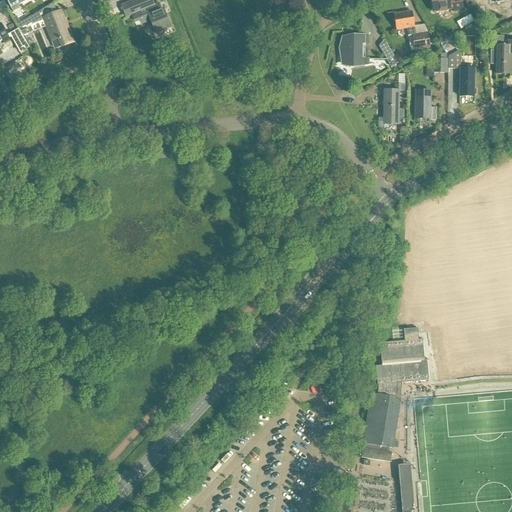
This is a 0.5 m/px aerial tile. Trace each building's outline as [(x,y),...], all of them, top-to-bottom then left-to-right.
[(0,13),(7,9),(1,0),(0,0),(0,53),(1,53),(0,51),(0,42),(2,42),(3,44),(10,40),(1,24),(0,24),(0,13)] [(5,0),(13,13),(20,9),(15,0),(5,0)] [(151,25),(149,26),(152,33),(170,26),(163,9),(161,10),(159,4),(154,6),(151,0),(136,0),(132,2),(134,8),(129,10),(134,21),(139,19),(141,25),(150,21),(151,25)] [(439,11),(441,13),(445,12),(446,10),(453,9),(453,12),(462,11),(460,0),(430,0),(433,12),(439,11)] [(16,25),(19,31),(44,21),(56,50),(73,43),(66,27),(60,12),(45,18),(42,11),(20,23),(16,25)] [(407,29),(408,36),(411,36),(413,48),(430,46),(427,33),(415,35),(411,12),(394,15),(396,31),(407,29)] [(470,16),(457,23),(461,30),(474,22),(470,16)] [(365,45),(365,38),(343,38),(342,66),(365,66),(365,67),(369,66),(369,59),(363,59),(363,45),(365,45)] [(495,74),(511,74),(511,63),(511,64),(511,55),(511,54),(511,42),(508,42),(507,47),(496,47),(495,74)] [(390,51),(383,55),(391,67),(397,64),(390,51)] [(459,70),(459,97),(474,97),(476,96),(476,90),(474,88),(475,70),(460,69),(460,55),(458,52),(448,58),(448,70),(459,70)] [(447,74),(447,60),(433,60),(433,73),(447,74)] [(388,119),(388,125),(398,125),(398,119),(399,92),(405,92),(405,86),(394,85),(394,92),(383,91),(383,119),(388,119)] [(414,120),(436,120),(436,109),(430,109),(430,92),(415,92),(414,120)] [(397,384),(428,381),(426,363),(425,363),(424,358),(422,340),(418,341),(417,329),(403,330),(404,342),(380,344),(381,366),(376,367),(377,386),(378,386),(378,395),(371,394),(363,445),(364,445),(364,449),(363,448),(361,458),(390,463),(391,453),(386,452),(387,448),(392,449),(392,448),(393,441),(400,399),(396,398),(397,391),(397,384)] [(413,511),(409,464),(397,465),(401,511),(413,511)] [(393,511),(390,477),(372,478),(375,511),(393,511)]
